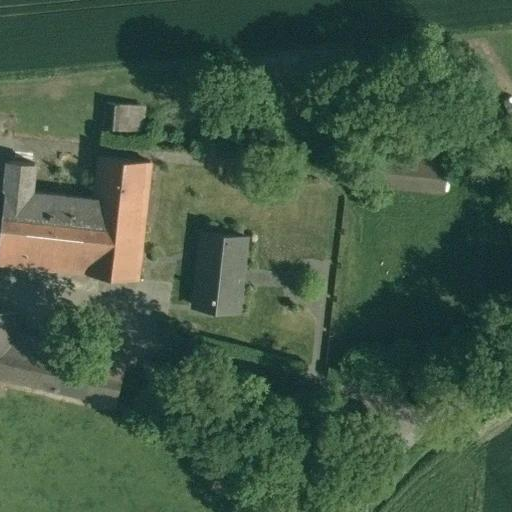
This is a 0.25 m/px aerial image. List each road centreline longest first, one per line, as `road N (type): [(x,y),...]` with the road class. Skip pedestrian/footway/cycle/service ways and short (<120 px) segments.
road 1 (unknown): [(107,356),(511,376)]
road 2 (unclassified): [(511,388),(454,424),(353,511)]
